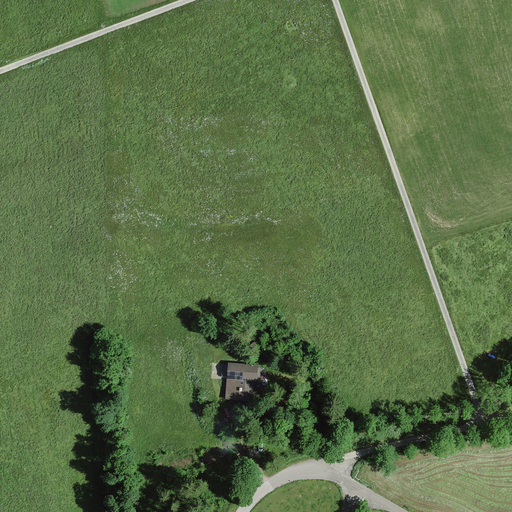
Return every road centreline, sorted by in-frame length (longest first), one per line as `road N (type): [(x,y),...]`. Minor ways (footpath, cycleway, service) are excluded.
road 1 (track): [(335,0),(486,423)]
road 2 (residential): [(242,511),(264,488),(305,470),(354,484),(399,511)]
